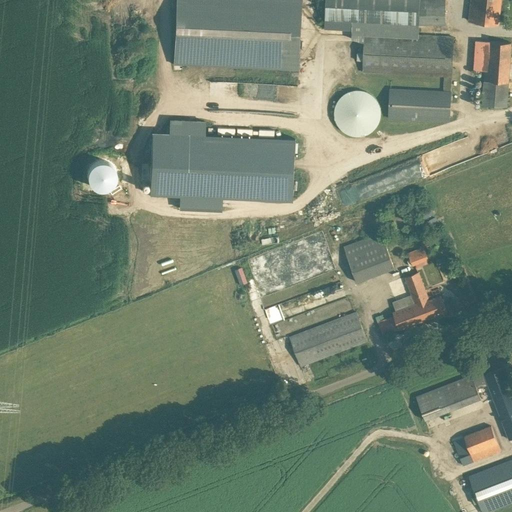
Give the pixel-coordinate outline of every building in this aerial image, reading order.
[(175,0),(171,65),(299,69),(301,0),(175,0)] [(326,0),(325,29),(353,31),(352,39),(364,43),(363,72),(452,76),(454,37),(420,35),(420,25),(446,25),(446,0),(326,0)] [(474,0),(472,21),(499,23),(501,0),(474,0)] [(474,70),(485,71),(483,104),(507,106),(511,42),(476,40),(474,70)] [(389,118),(451,121),(452,91),(390,89),(389,118)] [(335,105),(334,109),(335,117),(338,125),(343,131),(347,134),(353,135),(359,136),(364,135),(370,132),(375,128),(379,121),(380,116),(380,110),(379,104),(376,99),(371,94),(367,91),(361,90),(355,90),(348,92),(342,95),(339,99),(335,105)] [(153,132),(150,195),(294,201),(296,138),(205,134),(205,120),(170,119),(170,133),(153,132)] [(400,165),(350,182),(357,201),(406,184),(402,173),(403,173),(400,165)] [(258,223),(251,241),(256,243),(263,224),(258,223)] [(344,247),(358,283),(396,269),(382,232),(344,247)] [(423,248),(409,253),(414,266),(430,260),(425,249),(429,247),(427,240),(421,243),(423,248)] [(393,313),(394,315),(377,321),(379,326),(383,335),(448,311),(444,301),(442,295),(429,300),(418,272),(405,277),(415,304),(393,313)] [(283,317),(346,297),(341,282),(279,302),(283,317)] [(297,356),(301,366),(368,341),(356,311),(289,337),(297,356)] [(425,420),(481,398),(477,389),(488,384),(509,439),(511,437),(511,387),(504,367),(473,378),(472,375),(416,396),(425,420)] [(454,440),(463,465),(501,451),(491,426),(454,440)] [(511,459),(469,476),(482,511),(487,511),(511,502),(511,459)]
